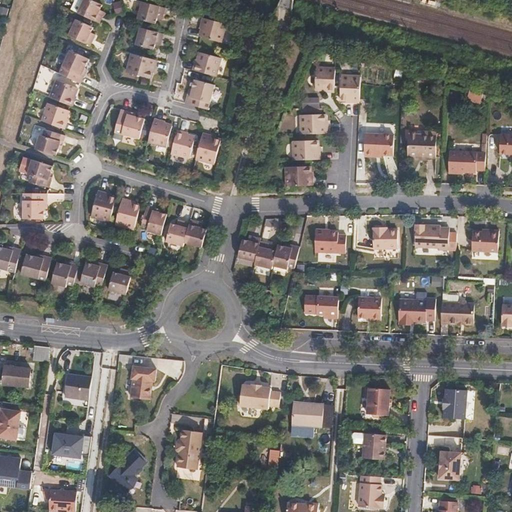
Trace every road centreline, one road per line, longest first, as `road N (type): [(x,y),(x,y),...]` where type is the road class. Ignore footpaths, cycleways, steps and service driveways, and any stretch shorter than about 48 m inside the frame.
road 1 (residential): [(511,346),(314,337),(278,356)]
road 2 (unknown): [(483,344),(487,290),(480,281),(406,266),(414,204)]
road 3 (unclassified): [(0,329),(108,341),(171,326)]
road 4 (residential): [(344,202),(511,206)]
road 5 (residential): [(196,348),(192,379),(170,400),(157,494)]
road 6 (residential): [(424,365),(414,511)]
road 7 (residential): [(278,356),(424,365)]
road 8 (residential): [(92,163),(231,206)]
road 9 (residential): [(137,244),(74,229),(92,163)]
